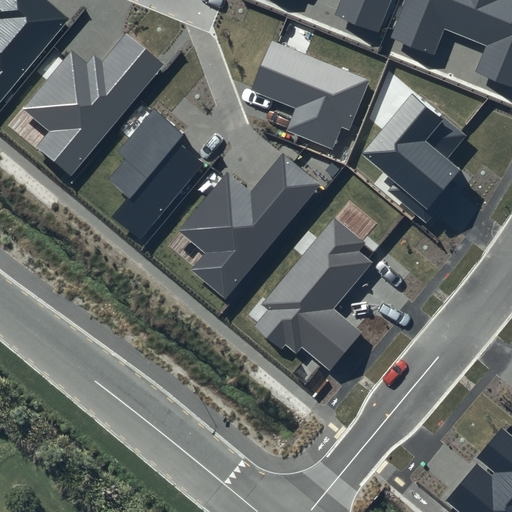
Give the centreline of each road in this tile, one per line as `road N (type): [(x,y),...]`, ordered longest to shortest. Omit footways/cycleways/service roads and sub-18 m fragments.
road 1 (unclassified): [(0,304),(249,511)]
road 2 (residential): [(511,266),(307,511)]
